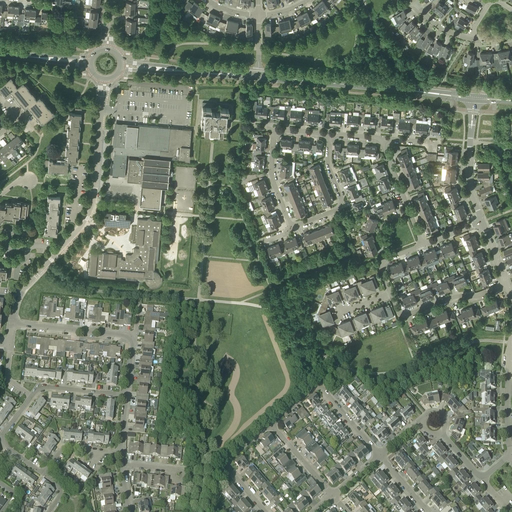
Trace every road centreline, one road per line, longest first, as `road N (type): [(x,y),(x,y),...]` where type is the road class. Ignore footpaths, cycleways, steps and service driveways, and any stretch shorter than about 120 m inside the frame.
road 1 (secondary): [(473,98),(257,77)]
road 2 (residential): [(55,255),(93,206),(103,98)]
road 3 (residential): [(390,294),(402,315),(507,285)]
road 4 (residential): [(481,222),(468,181),(473,98)]
road 5 (residential): [(292,229),(341,204),(329,135)]
road 6 (residential): [(132,340),(12,323)]
road 7 (residential): [(265,511),(228,462),(271,424)]
